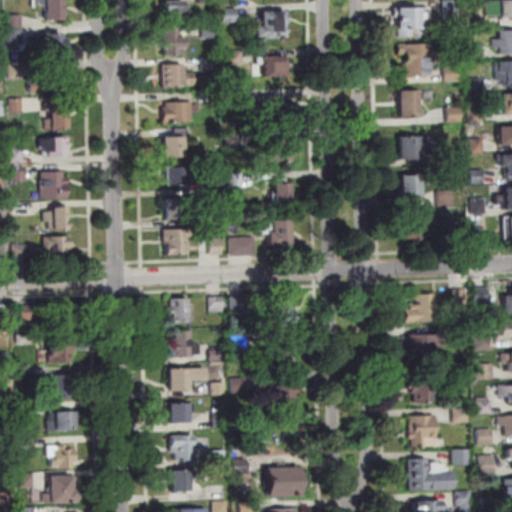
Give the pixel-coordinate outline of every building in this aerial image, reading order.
[(62,0),(63,19),(46,19),(46,0),(62,0)] [(183,0),(184,12),(180,12),(181,21),(164,21),(164,1),(183,0)] [(458,0),(459,22),(444,22),(443,0),(458,0)] [(511,0),(511,16),(501,17),(501,15),(485,16),(485,1),(511,0)] [(428,7),(429,27),(419,27),(419,28),(411,28),(411,36),(397,36),(397,17),(393,17),(392,8),(428,7)] [(222,23),(222,8),(236,8),(236,23),(222,23)] [(262,11),(287,11),(287,23),(286,23),(286,37),(262,37),(262,36),(257,36),(256,26),(262,26),(262,11)] [(9,28),(9,15),(21,15),(22,28),(9,28)] [(480,28),(466,28),(465,17),(480,16),(480,28)] [(202,38),(202,24),(215,24),(216,38),(202,38)] [(164,29),(177,29),(177,37),(184,37),(184,55),(164,55),(164,48),(161,48),(161,38),(164,38),(164,29)] [(22,43),(10,44),(9,30),(22,30),(22,43)] [(511,53),(500,54),(499,47),(493,47),(492,40),(499,40),(499,31),(511,30),(511,53)] [(44,33),(62,33),(62,38),(64,37),(65,53),(38,53),(38,43),(44,43),(44,33)] [(397,44),(428,44),(428,52),(439,52),(439,64),(428,64),(428,77),(404,77),(403,55),(397,55),(397,44)] [(467,60),(467,46),(481,45),(482,60),(467,60)] [(242,66),(228,66),(227,51),(241,51),(242,66)] [(285,56),(286,77),(263,77),(263,57),(285,56)] [(216,58),(216,71),(203,71),(202,58),(216,58)] [(495,62),(511,62),(511,86),(506,86),(506,79),(495,80),(495,62)] [(9,79),(9,65),(21,64),(21,78),(9,79)] [(183,65),(183,74),(194,73),(194,85),(183,85),(183,87),(163,88),(162,65),(183,65)] [(444,82),(444,67),(459,67),(459,82),(444,82)] [(29,93),(29,79),(35,78),(35,70),(63,69),(64,90),(41,91),(41,93),(29,93)] [(481,79),(481,91),(468,91),(468,79),(481,79)] [(222,91),(238,91),(238,104),(223,105),(222,91)] [(399,117),(398,92),(420,91),(420,116),(399,117)] [(201,102),(201,92),(216,92),(216,102),(201,102)] [(511,114),(501,114),(501,102),(495,102),(495,96),(501,95),(501,94),(511,93),(511,114)] [(261,97),(284,97),(284,121),(262,121),(261,97)] [(22,112),(9,112),(9,99),(22,99),(22,112)] [(50,103),(66,103),(66,127),(44,128),(44,120),(51,120),(50,103)] [(166,103),(192,103),(192,105),(198,105),(198,113),(192,113),(192,121),(163,122),(163,107),(166,107),(166,103)] [(446,108),(460,108),(460,121),(446,121),(446,108)] [(468,123),(468,109),(483,109),(483,123),(468,123)] [(511,126),(511,144),(499,145),(499,126),(511,126)] [(240,133),(240,147),(225,147),(225,133),(240,133)] [(67,155),(61,155),(61,156),(46,157),(46,155),(42,155),(42,138),(66,137),(67,155)] [(184,157),(164,157),(163,137),(183,137),(184,157)] [(420,159),(399,159),(398,137),(427,137),(427,146),(420,146),(420,159)] [(482,139),(482,153),(469,154),(469,139),(482,139)] [(264,162),(264,143),(285,142),(285,150),(290,150),(290,161),(264,162)] [(23,162),(9,162),(9,148),(23,147),(23,162)] [(461,150),(461,164),(448,164),(448,150),(461,150)] [(500,155),(511,155),(511,179),(506,179),(505,166),(500,166),(500,155)] [(195,184),(167,185),(166,167),(189,166),(190,175),(194,175),(195,184)] [(11,181),(11,168),(25,168),(25,181),(11,181)] [(483,184),(471,184),(470,170),(482,170),(483,184)] [(40,172),(63,172),(63,177),(67,177),(67,198),(41,199),(40,172)] [(243,187),(226,187),(226,175),(243,174),(243,187)] [(400,176),(421,175),(421,197),(401,197),(400,176)] [(218,181),(219,194),(205,194),(205,182),(218,181)] [(291,184),(291,207),(276,207),(275,184),(291,184)] [(511,187),(511,209),(504,210),(503,188),(511,187)] [(437,191),(452,191),(453,205),(438,206),(437,191)] [(471,214),(470,200),(484,199),(484,214),(471,214)] [(166,200),(185,200),(185,218),(166,219),(166,200)] [(51,207),(69,207),(69,230),(51,230),(51,228),(49,228),(49,221),(44,221),(44,212),(51,212),(51,207)] [(208,224),(208,210),(221,209),(222,224),(208,224)] [(428,238),(405,238),(404,214),(424,213),(424,225),(428,225),(428,238)] [(511,242),(504,242),(503,217),(511,217),(511,242)] [(270,244),(270,232),(273,232),(272,221),(292,220),(292,244),(270,244)] [(486,247),(471,247),(470,229),(486,228),(486,247)] [(164,230),(188,230),(190,231),(190,234),(188,237),(185,237),(185,248),(189,248),(189,254),(167,254),(167,244),(165,244),(164,230)] [(462,231),(462,246),(449,246),(449,231),(462,231)] [(70,249),(65,249),(65,256),(44,256),(43,237),(69,237),(70,249)] [(229,238),(255,237),(256,255),(230,256),(229,238)] [(210,255),(209,238),(222,238),(222,255),(210,255)] [(9,257),(0,257),(0,243),(9,243),(9,257)] [(27,245),(27,258),(13,258),(13,245),(27,245)] [(487,306),(473,306),(473,287),(486,287),(487,306)] [(451,290),(465,290),(465,305),(451,305),(451,290)] [(434,321),(405,322),(405,310),(409,310),(409,304),(413,304),(413,295),(434,295),(434,321)] [(231,296),(246,296),(246,310),(231,310),(231,296)] [(511,314),(504,314),(503,296),(511,296),(511,314)] [(209,312),(209,297),(223,297),(223,311),(209,312)] [(172,324),(171,299),(187,299),(188,308),(193,307),(193,316),(188,316),(189,323),(172,324)] [(270,323),(269,300),(290,300),(291,308),(295,308),(295,322),(270,323)] [(0,320),(0,305),(10,305),(10,320),(0,320)] [(16,306),(29,306),(30,320),(17,320),(16,306)] [(40,316),(40,309),(69,308),(69,325),(45,325),(45,316),(40,316)] [(511,339),(495,340),(495,333),(492,333),(492,321),(511,320),(511,339)] [(455,341),(454,327),(466,327),(466,341),(455,341)] [(192,356),(173,356),(172,332),(191,331),(192,345),(199,345),(200,354),(192,354),(192,356)] [(17,344),(17,335),(30,335),(30,343),(17,344)] [(248,349),(232,349),(232,335),(247,335),(248,349)] [(403,336),(439,335),(439,347),(432,347),(433,355),(403,355),(403,336)] [(296,353),(292,354),(293,363),(272,363),(272,343),(288,343),(288,338),(295,338),(296,353)] [(475,338),(488,338),(489,350),(475,351),(475,338)] [(50,340),(71,339),(72,353),(71,353),(71,362),(49,362),(48,347),(50,347),(50,340)] [(223,350),(223,361),(209,361),(209,351),(223,350)] [(0,367),(0,352),(8,352),(9,367),(0,367)] [(511,354),(511,371),(507,371),(507,364),(501,364),(501,354),(511,354)] [(492,365),(492,380),(476,380),(476,365),(492,365)] [(467,381),(453,381),(453,367),(467,367),(467,381)] [(32,378),(18,378),(18,370),(32,369),(32,378)] [(169,369),(205,369),(206,380),(189,380),(189,390),(170,391),(169,369)] [(53,399),(52,375),(73,375),(74,398),(53,399)] [(414,403),(413,394),(410,394),(410,388),(407,388),(407,378),(435,377),(436,402),(414,403)] [(232,394),(231,379),(246,378),(247,394),(232,394)] [(13,379),(13,403),(0,403),(0,389),(3,389),(3,379),(13,379)] [(212,383),(227,383),(227,395),(213,395),(212,383)] [(275,406),(274,385),(295,384),(295,406),(275,406)] [(498,396),(498,386),(511,385),(511,402),(508,402),(508,396),(498,396)] [(476,401),(490,401),(491,414),(477,414),(476,401)] [(22,416),(22,402),(32,402),(32,416),(22,416)] [(194,413),(189,413),(190,423),(170,423),(170,404),(194,404),(194,413)] [(468,422),(453,423),(453,409),(468,409),(468,422)] [(55,413),(75,412),(75,430),(48,430),(48,421),(55,421),(55,413)] [(225,426),(213,427),(212,413),(224,413),(225,426)] [(434,416),(435,438),(434,438),(434,447),(412,447),(412,439),(409,439),(409,416),(434,416)] [(497,417),(511,416),(511,435),(505,436),(505,425),(497,425),(497,417)] [(477,430),(491,429),(492,444),(478,445),(477,430)] [(254,440),(241,440),(241,431),(254,431),(254,440)] [(170,437),(193,436),(194,460),(175,461),(175,453),(170,453),(170,437)] [(33,449),(19,449),(19,439),(32,439),(33,449)] [(47,446),(66,446),(66,450),(74,450),(75,461),(72,461),(73,469),(57,469),(57,467),(50,468),(50,458),(47,458),(47,446)] [(511,447),(503,447),(503,459),(509,459),(509,467),(511,467),(511,447)] [(212,451),(225,450),(226,465),(212,465),(212,451)] [(453,466),(452,451),(468,450),(469,466),(453,466)] [(478,456),(494,456),(494,466),(479,466),(478,456)] [(233,475),(232,460),(247,459),(248,474),(233,475)] [(12,472),(0,472),(0,460),(11,460),(12,472)] [(407,460),(427,460),(427,464),(436,464),(437,465),(444,465),(444,469),(448,469),(448,472),(452,472),(453,490),(408,491),(407,460)] [(267,469),(300,468),(301,496),(267,497),(267,469)] [(172,492),(171,471),(190,471),(190,491),(172,492)] [(20,488),(19,474),(34,474),(34,488),(20,488)] [(43,495),(50,494),(49,477),(72,476),(72,490),(76,490),(76,502),(43,503),(43,495)] [(511,477),(501,478),(501,497),(511,496),(511,477)] [(470,511),(460,511),(460,506),(456,506),(456,492),(470,492),(470,511)] [(0,507),(0,493),(13,493),(13,507),(0,507)] [(494,499),(495,511),(479,511),(479,499),(494,499)] [(226,501),(226,511),(213,511),(213,502),(226,501)] [(441,502),(441,511),(410,511),(410,509),(414,509),(414,502),(441,502)] [(253,511),(239,511),(239,503),(253,503),(253,511)]
